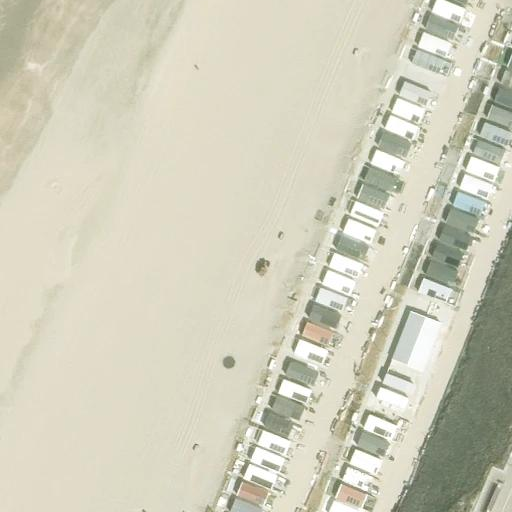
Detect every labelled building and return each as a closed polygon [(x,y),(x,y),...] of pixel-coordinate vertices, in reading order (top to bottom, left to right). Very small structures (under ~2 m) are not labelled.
[(439,0),(424,47),(443,53),(441,58),(417,50),(413,61),(440,70),(451,38),(453,39),(465,0),(439,0)] [(511,144),(511,143),(511,56),(503,85),(499,83),(483,135),(511,144)] [(426,104),(432,91),(405,79),(399,92),(426,104)] [(468,248),(504,146),(478,138),(460,189),(458,188),(441,239),(468,248)] [(370,147),(300,354),(328,364),(397,156),(370,147)] [(421,289),(448,297),(462,251),(435,243),(421,289)] [(437,333),(441,319),(410,310),(405,324),(437,333)] [(292,361),(280,389),(307,399),(318,371),(292,361)] [(377,398),(406,407),(414,382),(385,373),(377,398)] [(360,511),(393,423),(369,414),(350,465),(347,464),(329,511),(360,511)]
